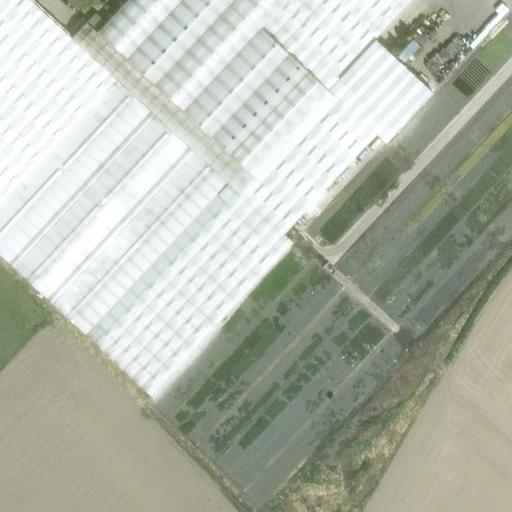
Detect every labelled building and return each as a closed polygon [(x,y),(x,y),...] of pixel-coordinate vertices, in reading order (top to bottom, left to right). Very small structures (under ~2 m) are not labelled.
[(29,0),(0,0),(0,37),(33,3),(29,0)] [(227,184),(86,335),(150,395),(293,242),(283,234),(376,134),(385,143),(432,93),(375,39),(411,0),(286,0),(261,27),(332,93),(304,123),(253,178),(238,194),(227,184)] [(122,9),(112,0),(108,0),(87,23),(99,34),(122,9)] [(219,55),(160,0),(112,0),(122,9),(198,79),(220,55),(219,55)] [(261,27),(231,0),(160,0),(219,55),(225,49),(304,123),(332,93),(261,27)] [(245,0),(263,16),(277,0),(245,0)] [(441,25),(466,3),(462,0),(451,0),(433,16),(441,25)] [(0,205),(116,81),(71,38),(33,3),(0,37),(0,205)] [(198,79),(122,9),(99,34),(175,104),(198,79)] [(99,34),(87,23),(86,22),(71,38),(116,81),(227,184),(238,194),(253,178),(175,104),(99,34)] [(304,123),(225,49),(219,55),(220,55),(198,79),(175,104),(253,178),(304,123)] [(452,73),(459,56),(449,51),(441,68),(452,73)] [(0,205),(0,255),(86,335),(227,184),(116,81),(0,205)]
